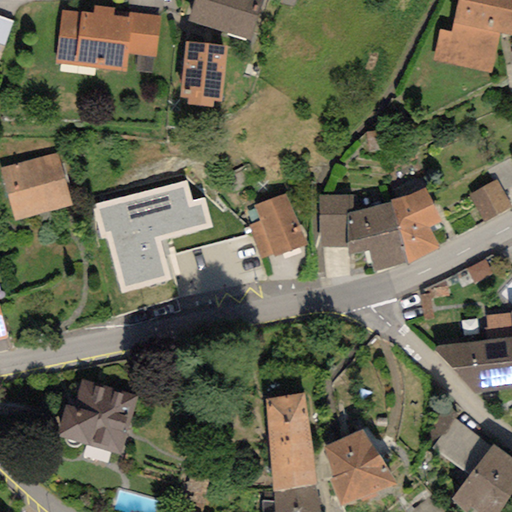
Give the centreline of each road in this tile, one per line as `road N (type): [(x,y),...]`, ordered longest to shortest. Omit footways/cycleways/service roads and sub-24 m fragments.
road 1 (tertiary): [(364,293),(193,319),(0,368)]
road 2 (residential): [(511,446),(364,293)]
road 3 (tertiary): [(511,225),(364,293)]
